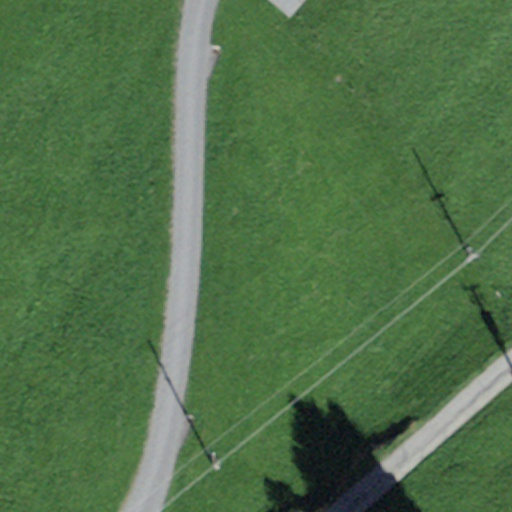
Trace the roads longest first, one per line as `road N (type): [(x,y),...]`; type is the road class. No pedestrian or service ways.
road 1 (track): [(187,0),(154,128),(108,511)]
road 2 (unclassified): [(333,511),(511,370)]
